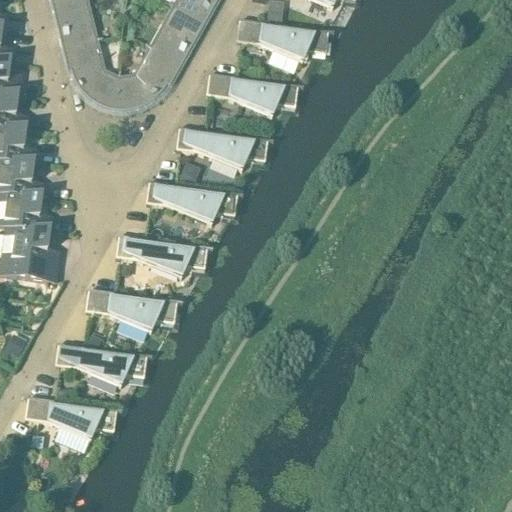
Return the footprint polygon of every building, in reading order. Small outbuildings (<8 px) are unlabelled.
[(58,43),(61,54),(97,45),(85,0),(79,0),(50,7),(55,31),(56,31),(58,37),(60,36),(61,42),(58,43)] [(177,0),(171,10),(203,28),(209,18),(206,17),(209,11),(211,12),(214,7),(215,8),(219,0),(177,0)] [(296,0),(331,14),(331,13),(330,12),(334,3),(354,6),(354,0),(296,0)] [(171,10),(148,53),(180,70),(186,60),(183,58),(186,53),(188,54),(191,49),(191,50),(203,28),(171,10)] [(235,47),(239,48),(259,51),(301,68),(301,67),(300,66),(304,57),(324,60),(327,39),(332,40),(332,39),(236,26),(236,27),(238,27),(235,47)] [(0,67),(8,69),(10,55),(0,53),(0,39),(1,35),(0,35),(0,67)] [(80,93),(78,94),(81,98),(84,101),(88,104),(92,107),(95,109),(100,111),(104,113),(108,114),(113,115),(118,78),(117,81),(104,76),(97,45),(61,54),(66,77),(71,76),(72,81),(80,93)] [(118,78),(113,115),(118,116),(122,116),(127,115),(131,114),(136,113),(140,112),(145,110),(149,107),(152,105),(151,102),(162,94),(165,89),(168,91),(180,70),(148,53),(132,80),(118,82),(119,78),(118,78)] [(0,100),(16,103),(20,79),(7,77),(8,69),(0,67),(0,100)] [(205,102),(209,102),(228,105),(270,122),(271,121),(269,121),(273,111),(294,114),(296,93),(302,94),(302,93),(206,80),(206,81),(207,81),(205,102)] [(0,132),(24,136),(26,122),(14,121),(16,103),(0,100),(0,132)] [(0,165),(32,170),(34,156),(22,154),(24,136),(0,132),(0,165)] [(174,155),(179,156),(198,159),(240,176),(241,175),(239,174),(243,165),(263,168),(266,147),(271,148),(272,147),(176,134),(176,135),(177,135),(174,155)] [(0,198),(40,204),(42,190),(30,188),(32,170),(0,165),(0,198)] [(144,209),(149,210),(168,213),(210,230),(210,229),(209,228),(213,219),(233,222),(236,201),(241,202),(241,201),(146,188),(145,189),(147,189),(144,209)] [(0,231),(5,232),(48,238),(50,223),(38,222),(40,204),(0,198),(0,231)] [(46,256),(48,238),(5,232),(0,268),(0,280),(54,287),(58,257),(46,256)] [(114,263),(119,264),(138,267),(180,284),(180,283),(179,282),(183,273),(203,276),(206,255),(211,256),(211,255),(115,242),(115,243),(117,243),(114,263)] [(121,270),(120,280),(128,281),(129,270),(121,270)] [(84,317),(88,318),(107,321),(149,338),(150,337),(148,336),(152,327),(173,330),(175,309),(181,310),(181,309),(85,296),(85,297),(87,297),(84,317)] [(13,338),(3,355),(17,362),(26,345),(13,338)] [(90,340),(86,350),(96,354),(100,344),(90,340)] [(54,371),(58,372),(78,375),(119,392),(120,391),(118,390),(123,381),(142,384),(145,363),(150,364),(151,363),(55,350),(55,351),(56,351),(54,371)] [(69,394),(57,395),(58,406),(70,404),(69,394)] [(92,435),(108,437),(112,438),(115,417),(120,418),(120,417),(25,404),(25,405),(26,405),(23,426),(47,429),(89,446),(92,435)]
